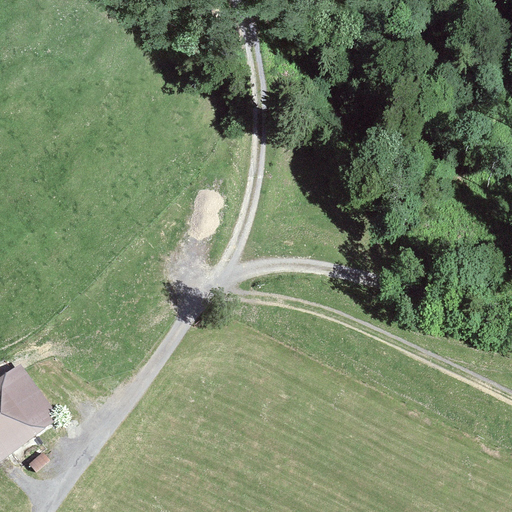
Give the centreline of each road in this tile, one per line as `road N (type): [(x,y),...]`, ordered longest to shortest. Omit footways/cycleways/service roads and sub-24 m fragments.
road 1 (track): [(511,402),(323,312),(221,283)]
road 2 (track): [(221,283),(272,264),(306,264),(511,316)]
road 3 (track): [(221,283),(262,150),(264,62),(248,0)]
road 4 (track): [(52,511),(221,283)]
